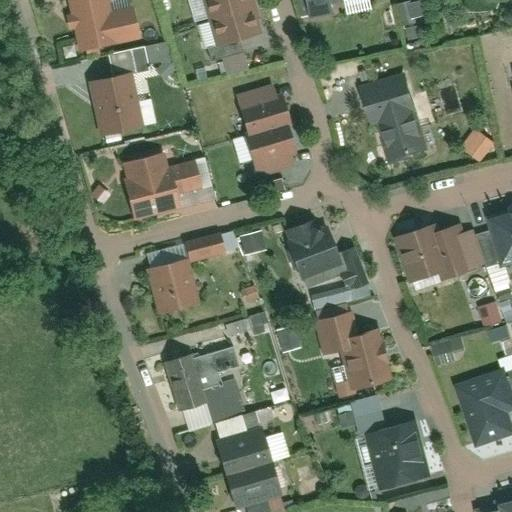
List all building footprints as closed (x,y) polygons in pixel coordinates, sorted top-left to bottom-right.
[(71,0),(82,48),(136,36),(131,11),(108,16),(104,0),(71,0)] [(183,0),(208,70),(241,58),(230,27),(254,19),(247,0),(183,0)] [(417,0),(401,5),(406,23),(430,16),(425,0),(417,0)] [(114,78),(92,83),(103,134),(140,126),(129,76),(128,75),(114,78)] [(405,77),(363,90),(369,111),(377,109),(387,144),(385,145),(390,163),(407,157),(406,154),(425,149),(418,129),(420,128),(414,109),(413,110),(409,99),(412,99),(405,77)] [(250,106),(241,108),(248,135),(287,125),(289,124),(281,96),(275,98),(250,106)] [(248,135),(245,135),(254,163),(263,160),(288,153),(294,151),(287,125),(248,135)] [(469,145),(488,161),(503,142),(483,127),(469,145)] [(130,180),(125,182),(135,217),(178,206),(175,192),(169,170),(166,171),(159,173),(155,156),(125,164),(130,180)] [(511,212),(490,219),(493,230),(503,264),(511,261),(511,212)] [(291,249),(286,251),(293,270),(298,268),(300,274),(319,266),(320,270),(337,263),(338,263),(335,255),(325,230),(318,233),(313,231),(313,230),(310,224),(288,232),(292,243),(289,244),(291,249)] [(436,226),(399,239),(413,281),(441,271),(448,269),(451,277),(474,269),(467,246),(446,253),(436,226)] [(460,227),(439,234),(446,253),(467,246),(474,269),(486,264),(474,230),(463,234),(460,227)] [(269,230),(246,232),(248,252),(271,250),(269,230)] [(493,230),(476,235),(486,264),(488,269),(503,264),(493,230)] [(220,234),(185,244),(189,260),(224,251),(220,234)] [(185,260),(149,269),(161,312),(196,304),(185,260)] [(511,263),(497,267),(502,290),(511,288),(511,263)] [(448,269),(441,271),(443,279),(451,277),(448,269)] [(504,301),(485,306),(491,326),(509,321),(504,301)] [(318,322),(316,323),(324,353),(343,348),(341,341),(357,337),(350,314),(347,314),(318,322)] [(305,346),(300,326),(280,331),(286,351),(305,346)] [(195,409),(236,400),(238,394),(229,371),(220,374),(217,357),(243,347),(235,329),(173,343),(195,409)] [(357,337),(341,341),(343,348),(353,387),(388,378),(376,332),(357,337)] [(444,360),(473,353),(469,336),(440,343),(444,360)] [(443,367),(468,434),(511,417),(511,416),(503,393),(511,389),(511,358),(507,344),(443,367)] [(376,395),(352,402),(362,437),(367,436),(367,435),(384,430),(376,395)] [(221,511),(275,498),(252,413),(198,428),(221,511)] [(384,430),(367,435),(367,436),(381,488),(427,476),(414,423),(384,430)] [(511,511),(511,483),(469,493),(472,511),(511,511)] [(401,507),(401,511),(472,511),(469,493),(401,507)]
